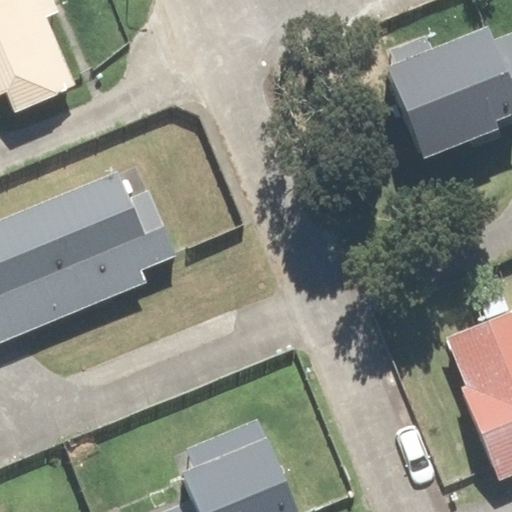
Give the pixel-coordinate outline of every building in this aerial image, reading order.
[(0,0),(0,105),(7,123),(74,95),(43,24),(54,19),(46,0),(0,0)] [(481,34),(379,77),(418,169),(511,129),(511,37),(486,48),(481,34)] [(0,346),(142,289),(137,278),(172,263),(145,198),(127,205),(115,177),(0,224),(0,346)] [(511,305),(435,336),(493,481),(511,473),(511,305)] [(189,478),(175,483),(185,508),(174,511),(286,511),(251,422),(178,451),(189,478)]
